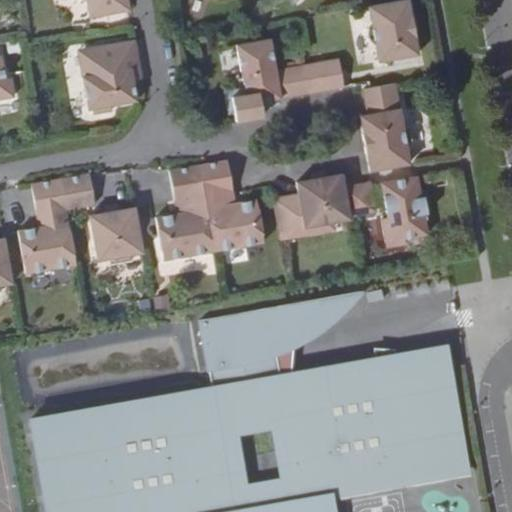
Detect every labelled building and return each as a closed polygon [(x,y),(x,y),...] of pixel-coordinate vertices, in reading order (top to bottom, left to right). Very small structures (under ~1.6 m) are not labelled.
[(83,0),(86,3),(89,17),(129,10),(126,0),(83,0)] [(411,16),(407,0),(406,0),(369,6),(371,21),(366,30),(368,40),(375,47),(378,62),(410,56),(409,48),(416,46),(415,38),(412,16),(411,16)] [(312,93),(307,65),(275,70),(270,39),(234,46),(240,78),(242,78),(245,94),(231,97),(236,121),(262,117),(260,102),(312,93)] [(140,68),(135,40),(95,48),(98,59),(85,61),(87,76),(82,77),(88,110),(92,109),(93,114),(112,110),(111,105),(136,101),(133,82),(131,69),(140,68)] [(98,59),(95,48),(78,50),(82,77),(87,76),(85,61),(98,59)] [(0,99),(14,97),(11,78),(5,80),(1,57),(0,56),(0,99)] [(338,60),(307,65),(312,93),(343,87),(338,60)] [(142,81),(140,68),(131,69),(133,82),(142,81)] [(402,124),(395,84),(363,89),(367,115),(369,123),(362,125),(363,134),(362,134),(366,154),(367,154),(370,171),(409,164),(407,150),(411,140),(410,131),(402,124)] [(369,123),(367,115),(360,116),(362,125),(369,123)] [(235,204),(227,161),(198,166),(213,251),(263,243),(256,200),(235,204)] [(213,251),(198,166),(169,171),(177,214),(155,217),(163,260),(213,251)] [(95,204),(89,174),(60,179),(66,210),(95,204)] [(344,187),(342,174),(296,182),(299,194),(273,199),(280,240),(307,235),(305,227),(334,222),(350,220),(349,216),(344,187)] [(420,197),(417,177),(381,183),(387,218),(382,219),(387,248),(406,244),(404,239),(427,234),(423,214),(427,213),(424,197),(420,197)] [(66,210),(60,179),(31,184),(39,227),(18,231),(25,274),(76,265),(66,210)] [(371,183),(344,187),(349,216),(376,212),(371,183)] [(118,211),(117,204),(104,207),(105,213),(118,211)] [(142,253),(134,208),(118,211),(105,213),(89,215),(97,261),(108,259),(132,255),(142,253)] [(380,220),(369,223),(375,251),(386,248),(380,220)] [(334,222),(305,227),(307,235),(335,230),(334,222)] [(12,284),(4,238),(0,238),(0,285),(1,286),(12,284)] [(132,255),(108,259),(109,266),(133,262),(132,255)] [(334,315),(346,295),(315,300),(320,329),(321,328),(325,326),(329,321),(330,320),(330,319),(331,319),(333,315),(334,315)] [(234,511),(227,473),(218,474),(217,465),(235,461),(231,435),(236,434),(273,427),(278,426),(283,453),(302,450),(304,459),(294,461),(301,500),(331,495),(468,470),(445,343),(395,352),(399,373),(379,376),(376,355),(279,372),(275,351),(277,351),(305,340),(309,337),(320,329),(315,300),(199,321),(211,387),(30,419),(45,511),(234,511)] [(395,352),(376,355),(379,376),(399,373),(395,352)] [(236,434),(231,435),(235,461),(217,465),(218,474),(227,473),(234,511),(333,511),(332,502),(331,495),(301,500),(294,461),(304,459),(302,450),(283,453),(278,426),(273,427),(282,479),(245,486),(236,434)] [(468,470),(331,495),(332,502),(469,476),(468,470)]
